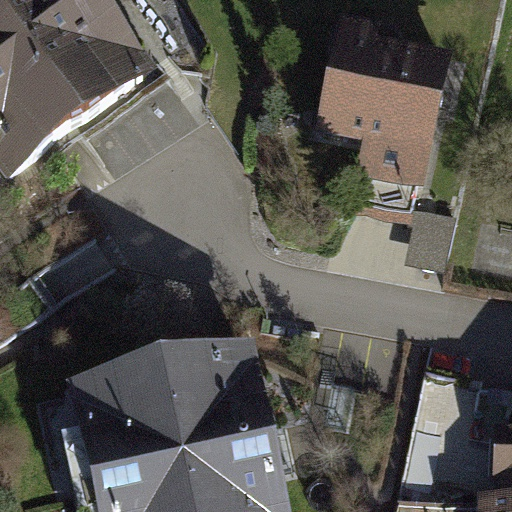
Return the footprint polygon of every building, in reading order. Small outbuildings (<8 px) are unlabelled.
[(95,0),(0,0),(0,190),(9,202),(161,86),(95,0)] [(383,23),(346,15),(322,126),(368,135),(359,175),(427,189),(456,54),(380,37),(383,23)] [(423,217),(418,273),(452,276),(457,220),(423,217)] [(290,511),(260,365),(74,403),(96,511),(290,511)] [(511,438),(497,438),(495,506),(511,506),(511,438)]
